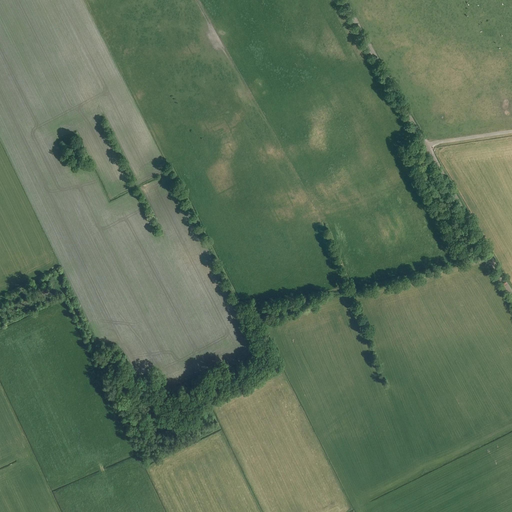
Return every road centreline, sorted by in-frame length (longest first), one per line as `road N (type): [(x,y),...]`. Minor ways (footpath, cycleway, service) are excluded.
road 1 (unclassified): [(511,294),(425,144)]
road 2 (unclassified): [(425,144),(342,0)]
